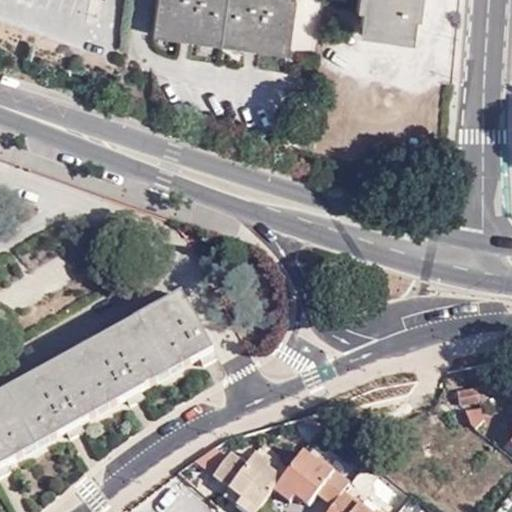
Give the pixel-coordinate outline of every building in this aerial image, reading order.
[(155,0),(151,35),(287,54),(294,0),(155,0)] [(415,0),(363,0),(360,26),(411,33),(415,0)] [(425,177),(426,164),(404,161),(402,174),(425,177)] [(217,358),(214,354),(182,296),(0,396),(0,478),(11,472),(8,468),(67,436),(69,439),(84,431),(81,427),(127,402),(130,406),(143,399),(141,395),(199,362),(202,366),(217,358)] [(460,407),(479,403),(477,390),(457,394),(460,407)] [(320,418),(307,409),(298,411),(315,425),(320,418)] [(483,423),(481,411),(466,414),(471,427),(476,430),(480,426),(483,423)] [(283,480),(290,472),(260,450),(256,456),(271,467),(269,470),(283,480)] [(318,465),(303,453),(290,472),(283,480),(279,486),(295,498),(309,508),(318,496),(333,507),(343,494),(350,485),(320,462),(318,465)] [(236,507),(243,511),(259,511),(274,493),(279,486),(283,480),(269,470),(271,467),(256,456),(247,467),(231,455),(214,478),(230,490),(229,491),(241,501),(236,507)] [(295,498),(279,486),(274,493),(290,504),(295,498)] [(241,501),(229,491),(224,498),(236,507),(241,501)] [(368,511),(343,494),(333,507),(329,511),(368,511)] [(511,511),(511,499),(503,511),(511,511)]
